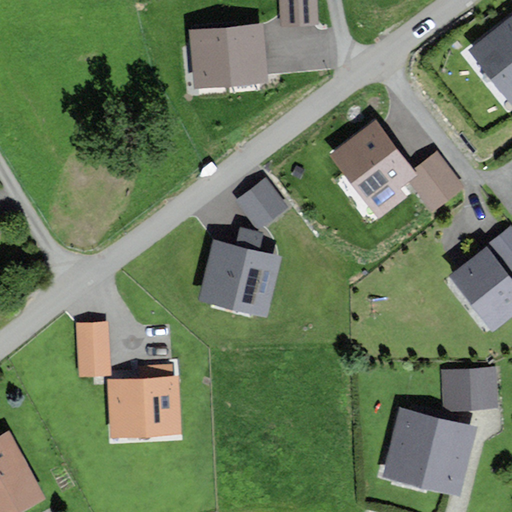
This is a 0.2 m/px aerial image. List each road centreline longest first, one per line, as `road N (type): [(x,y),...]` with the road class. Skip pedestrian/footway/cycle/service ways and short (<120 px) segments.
road 1 (residential): [(458,0),(75,285)]
road 2 (residential): [(75,285),(0,165)]
